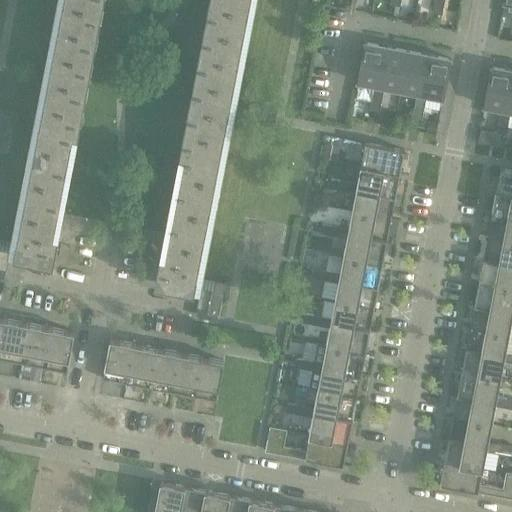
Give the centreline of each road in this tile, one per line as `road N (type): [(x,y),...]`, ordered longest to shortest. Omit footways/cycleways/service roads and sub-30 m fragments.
road 1 (residential): [(388,496),(481,0)]
road 2 (residential): [(71,431),(388,496)]
road 3 (residential): [(71,431),(105,236)]
